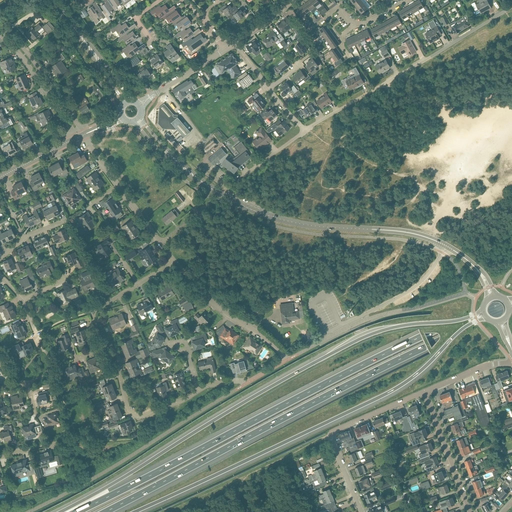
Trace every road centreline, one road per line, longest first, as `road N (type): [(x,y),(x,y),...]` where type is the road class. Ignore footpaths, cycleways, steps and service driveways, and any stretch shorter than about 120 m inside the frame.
road 1 (motorway): [(511,296),(76,511)]
road 2 (motorway): [(483,308),(458,320),(385,329),(336,350),(64,511)]
road 3 (motorway): [(105,511),(511,309)]
road 4 (motorway): [(134,511),(401,385),(458,331),(487,318)]
road 5 (secondary): [(476,269),(430,238),(307,225),(211,189)]
road 6 (residential): [(197,390),(249,381),(287,360),(173,261)]
road 7 (residential): [(511,8),(305,130)]
road 8 (residential): [(361,511),(331,432),(425,391)]
road 9 (residential): [(105,348),(115,350),(134,414),(197,390)]
road 10 (residential): [(84,134),(0,24)]
road 11 (residential): [(0,34),(76,138)]
road 12 (residential): [(470,511),(425,391)]
